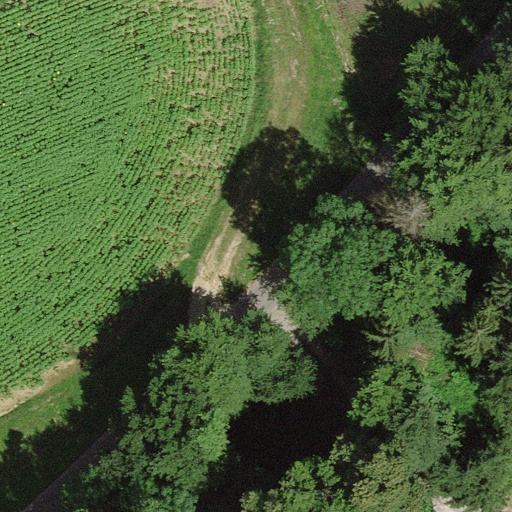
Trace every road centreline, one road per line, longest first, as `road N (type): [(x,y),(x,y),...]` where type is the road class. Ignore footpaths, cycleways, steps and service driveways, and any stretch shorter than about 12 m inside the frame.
road 1 (track): [(76,511),(511,51)]
road 2 (track): [(281,0),(300,141),(226,349)]
road 3 (track): [(437,511),(427,472),(376,366),(292,286)]
